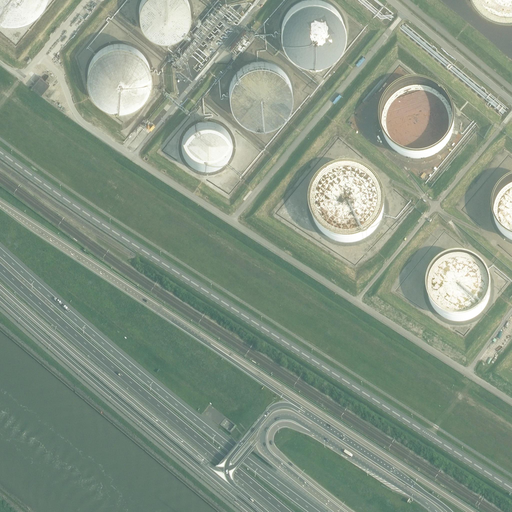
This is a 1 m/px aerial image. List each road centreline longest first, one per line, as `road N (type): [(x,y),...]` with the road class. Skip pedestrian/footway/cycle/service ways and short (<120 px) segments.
road 1 (unclassified): [(511,488),(0,152)]
road 2 (motorway): [(313,511),(0,251)]
road 3 (motorway): [(0,267),(286,511)]
road 4 (trunk): [(0,299),(250,511)]
road 5 (trunk): [(0,286),(207,466),(224,471)]
road 6 (motorway): [(208,341),(0,204)]
road 7 (trunk): [(469,511),(267,379)]
road 8 (motorway): [(449,511),(305,412)]
road 9 (primary): [(353,511),(271,445),(277,425),(314,430)]
road 10 (primary): [(314,430),(435,511)]
road 11 (motorway): [(305,412),(208,341)]
